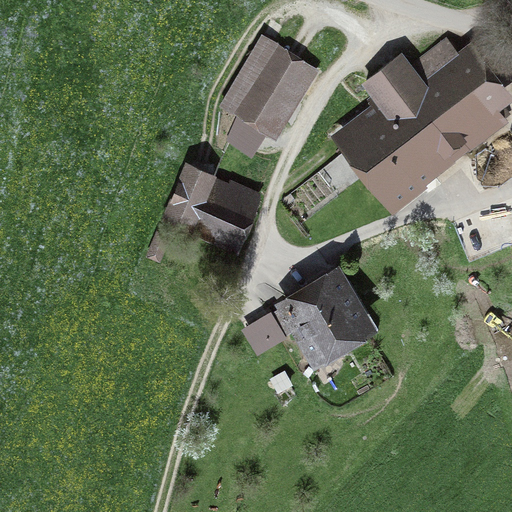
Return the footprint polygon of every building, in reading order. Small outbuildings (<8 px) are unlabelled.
[(372,100),(383,116),(347,142),(394,203),(422,182),(411,168),(421,160),(430,172),(504,115),(496,103),(501,99),(497,83),(470,48),(459,57),(445,39),(407,70),(397,56),(365,81),(376,96),(372,100)] [(277,50),(238,110),(267,129),(306,68),(277,50)] [(185,161),(167,205),(238,235),(257,192),(185,161)] [(187,270),(194,247),(185,244),(177,267),(187,270)] [(361,326),(333,277),(270,312),(267,306),(240,322),(255,349),(299,324),(315,352),(361,326)] [(281,372),(270,379),(276,389),(287,383),(281,372)]
